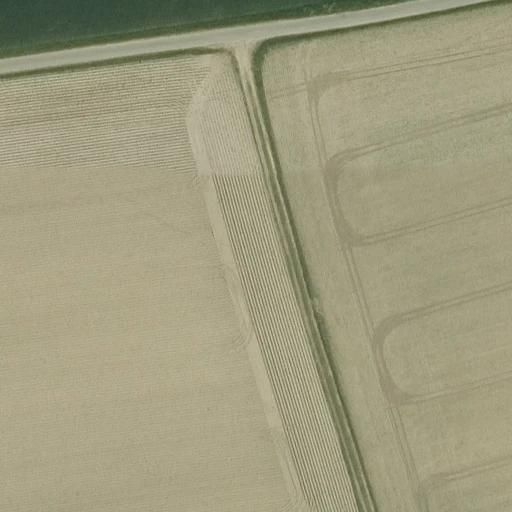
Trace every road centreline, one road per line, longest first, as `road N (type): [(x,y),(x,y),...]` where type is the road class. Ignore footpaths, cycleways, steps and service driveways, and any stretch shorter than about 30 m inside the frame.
road 1 (track): [(369,511),(266,162),(242,37)]
road 2 (unclassified): [(431,0),(242,37),(0,70)]
